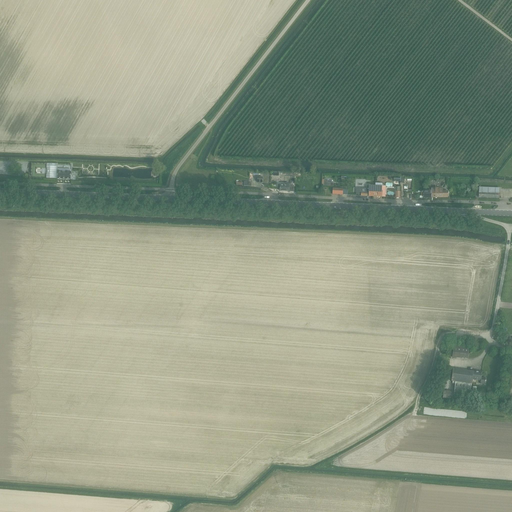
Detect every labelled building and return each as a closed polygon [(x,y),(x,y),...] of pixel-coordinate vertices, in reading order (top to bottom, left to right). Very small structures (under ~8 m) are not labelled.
[(46,173),(46,179),(57,179),(71,180),(71,170),(70,169),(57,169),(57,164),(46,164),(46,168),(47,168),(47,170),(47,173),(46,173)] [(294,192),(294,185),(294,181),(290,181),(290,185),(280,184),(280,191),(289,192),(294,192)] [(373,191),(373,197),(381,197),(381,192),(382,192),(383,187),(382,187),(382,184),(375,184),(375,186),(375,191),(373,191)] [(356,188),(356,194),(361,195),(361,196),(367,196),(368,196),(373,197),(373,191),(375,191),(375,186),(369,186),(366,186),(366,189),(356,188)] [(479,188),(479,198),(499,199),(499,188),(479,188)] [(423,191),(423,198),(448,198),(448,191),(443,191),(443,189),(431,189),(431,191),(423,191)] [(468,359),(470,346),(454,344),(452,357),(468,359)] [(454,394),(462,395),(465,371),(453,369),(451,381),(453,381),(452,384),(455,384),(454,394)] [(465,371),(462,395),(470,396),(470,394),(476,394),(476,390),(477,387),(473,387),(472,389),(471,389),(472,380),(481,381),(480,384),(485,384),(485,378),(481,378),(482,373),(465,371)] [(441,394),(444,378),(439,377),(438,380),(437,379),(434,393),(441,394)] [(443,398),(453,399),(453,392),(443,391),(443,398)]
